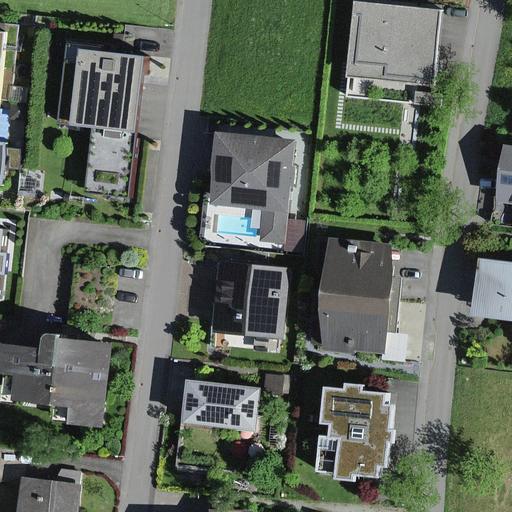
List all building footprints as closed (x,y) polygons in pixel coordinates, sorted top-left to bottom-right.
[(449,9),(371,0),(364,0),(355,81),(440,91),(449,9)] [(0,109),(12,110),(19,26),(0,24),(0,109)] [(98,39),(82,38),(73,121),(105,125),(98,187),(144,193),(151,127),(159,51),(98,45),(98,39)] [(301,239),(311,138),(227,130),(220,200),(278,206),(275,236),(301,239)] [(18,139),(0,137),(0,181),(14,183),(18,139)] [(0,293),(12,295),(19,229),(0,226),(0,293)] [(342,272),(340,291),(406,297),(409,269),(403,240),(346,234),(345,242),(330,240),(327,270),(342,272)] [(511,255),(495,254),(487,312),(511,314),(511,255)] [(297,336),(305,266),(238,258),(230,328),(297,336)] [(406,297),(340,291),(338,320),(322,318),(320,340),(340,342),(339,348),(372,351),(372,348),(393,350),(400,351),(402,329),(406,297)] [(417,331),(402,329),(400,351),(393,350),(393,357),(415,359),(417,331)] [(78,420),(120,425),(129,341),(63,333),(61,346),(19,341),(15,369),(35,371),(32,398),(80,404),(78,420)] [(270,427),(273,386),(203,381),(200,422),(270,427)] [(390,475),(402,391),(394,390),(343,383),(337,423),(350,425),(344,468),(390,475)] [(33,478),(29,511),(83,511),(87,484),(33,478)]
